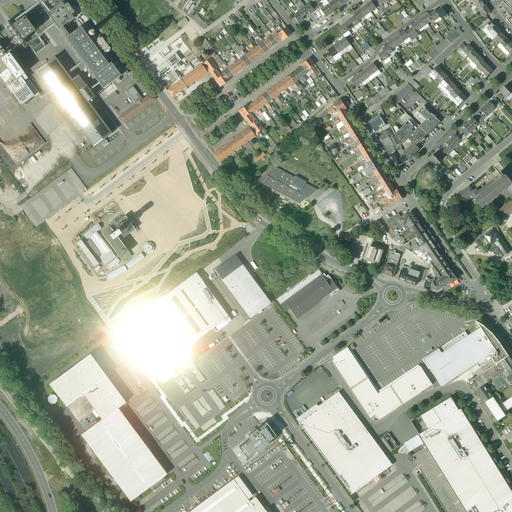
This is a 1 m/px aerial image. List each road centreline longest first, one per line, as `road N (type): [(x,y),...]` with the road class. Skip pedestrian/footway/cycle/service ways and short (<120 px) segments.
road 1 (residential): [(322,354),(372,431),(386,429),(415,402),(460,386),(511,462)]
road 2 (tertiary): [(384,286),(262,223),(192,136)]
road 3 (residential): [(477,289),(444,228),(441,205),(511,138)]
road 4 (tertiary): [(182,123),(91,0)]
road 5 (residential): [(298,33),(182,123)]
road 6 (residential): [(192,136),(310,52)]
road 7 (residential): [(338,86),(440,0)]
road 8 (unclassified): [(352,511),(274,405)]
road 9 (residential): [(399,183),(477,289)]
